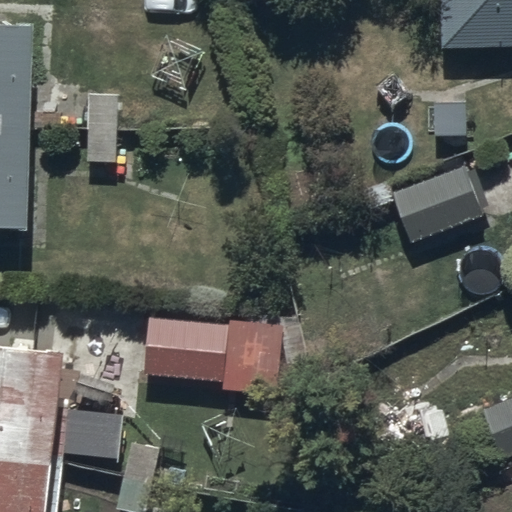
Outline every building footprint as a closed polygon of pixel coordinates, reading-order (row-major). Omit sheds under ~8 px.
[(511,0),(458,0),(459,52),(511,50),(511,0)] [(49,34),(0,33),(0,235),(48,236),(49,34)] [(88,95),(88,104),(87,170),(118,171),(119,96),(88,95)] [(414,103),(414,140),(468,140),(469,103),(414,103)] [(395,195),(414,241),(483,217),(466,170),(395,195)] [(154,321),(147,377),(225,387),(232,331),(154,321)] [(0,346),(0,511),(52,511),(70,355),(0,346)] [(511,402),(486,413),(496,439),(511,432),(511,402)]
